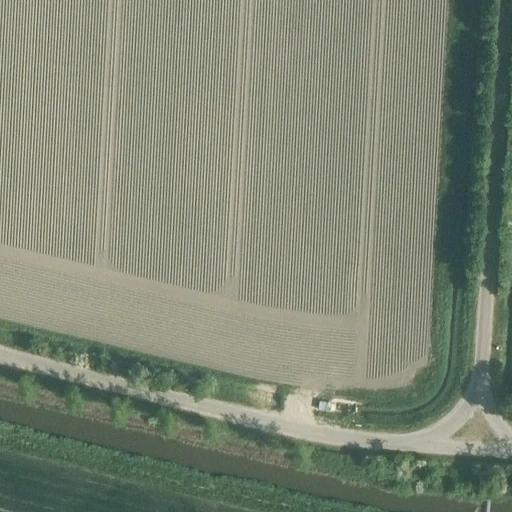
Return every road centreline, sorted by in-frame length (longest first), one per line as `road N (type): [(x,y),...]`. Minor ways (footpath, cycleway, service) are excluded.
road 1 (unclassified): [(439,450),(309,442),(0,359)]
road 2 (unclassified): [(486,331),(507,0)]
road 3 (unclassified): [(486,331),(439,450)]
